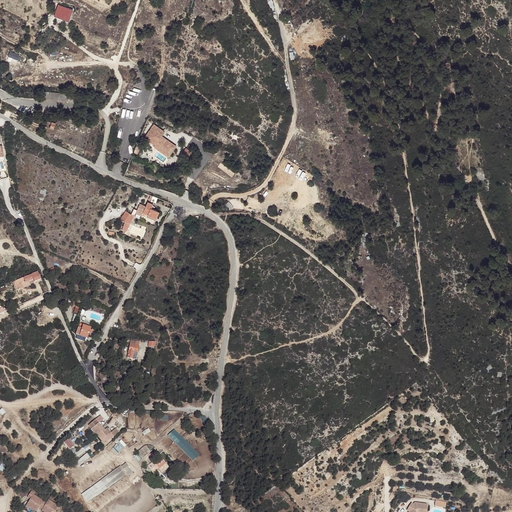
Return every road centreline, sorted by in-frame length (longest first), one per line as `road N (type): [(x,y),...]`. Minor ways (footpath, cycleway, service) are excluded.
road 1 (track): [(275,0),(294,107),(286,145),(261,188),(213,198),(205,212)]
road 2 (unclassified): [(217,416),(231,245),(209,213),(175,205)]
road 3 (residential): [(88,364),(75,351),(0,182)]
road 4 (unclassified): [(175,205),(0,118)]
road 5 (residential): [(88,364),(175,205)]
road 6 (residential): [(217,416),(111,404),(88,364)]
